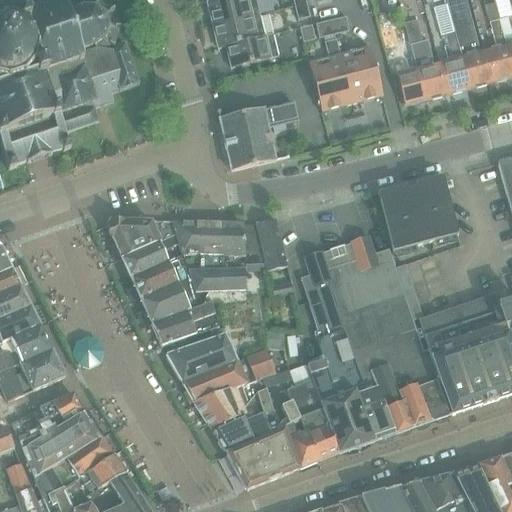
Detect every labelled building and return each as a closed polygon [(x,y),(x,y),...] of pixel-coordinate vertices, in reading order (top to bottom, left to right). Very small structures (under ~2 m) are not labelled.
[(0,0),(0,149),(8,172),(16,169),(16,167),(26,164),(26,165),(51,157),(52,157),(52,155),(62,151),(62,153),(71,150),(68,142),(67,142),(65,135),(98,124),(94,111),(113,104),(111,96),(118,94),(119,94),(138,87),(124,46),(116,49),(114,48),(119,33),(119,30),(113,14),(112,12),(98,2),(95,1),(82,2),(83,1),(83,0),(0,0)] [(228,0),(215,3),(207,5),(213,28),(259,17),(255,0),(228,0)] [(457,0),(445,0),(448,7),(457,45),(469,91),(489,86),(481,53),(473,55),(469,43),(467,44),(464,32),(466,32),(457,0)] [(493,5),(511,77),(511,32),(510,33),(506,19),(511,17),(511,16),(507,0),(502,0),(493,2),(493,5)] [(309,19),(306,5),(294,8),(297,22),(309,19)] [(484,52),(493,85),(511,79),(511,77),(493,5),(483,7),(488,25),(495,50),(484,52)] [(449,96),(469,91),(457,45),(448,7),(434,11),(441,38),(444,37),(447,48),(444,48),(447,62),(440,64),(449,96)] [(264,38),(259,17),(213,28),(218,50),(272,37),(272,36),(264,38)] [(345,19),(338,21),(341,35),(349,33),(345,19)] [(338,21),(330,23),(334,37),(341,35),(338,21)] [(404,26),(409,46),(424,103),(445,97),(436,65),(424,68),(423,64),(429,63),(432,59),(427,42),(422,44),(417,22),(404,26)] [(330,23),(323,24),(326,38),(334,37),(330,23)] [(323,24),(315,26),(319,40),(326,38),(323,24)] [(311,27),(299,30),(303,44),(314,41),(311,27)] [(278,59),(272,37),(218,50),(218,51),(226,49),(231,70),(278,59)] [(381,93),(369,50),(340,57),(336,42),(324,45),(328,60),(308,65),(321,115),(328,113),(327,108),(339,105),(340,110),(363,104),(362,98),(373,95),(375,101),(382,99),(381,93)] [(395,76),(399,89),(404,108),(424,103),(409,46),(400,48),(407,73),(395,76)] [(263,112),(219,122),(231,173),(275,163),(267,131),(272,129),(274,135),(285,132),(285,131),(286,131),(296,129),(295,124),(297,124),(292,106),(263,113),(263,112)] [(380,114),(357,120),(360,134),(383,128),(380,114)] [(511,161),(496,165),(511,217),(511,161)] [(377,196),(380,209),(392,255),(457,238),(442,180),(414,187),(416,193),(406,196),(405,189),(377,196)] [(57,206),(29,212),(32,223),(59,217),(57,206)] [(255,227),(255,228),(265,274),(286,269),(274,222),(255,227)] [(106,228),(121,262),(172,239),(167,224),(109,223),(106,228)] [(195,225),(167,224),(172,239),(175,248),(178,247),(181,257),(198,257),(195,225)] [(195,225),(198,257),(199,257),(199,272),(220,273),(217,226),(195,225)] [(217,226),(220,273),(243,274),(243,271),(233,272),(233,258),(242,259),(242,228),(242,226),(217,226)] [(265,274),(255,228),(242,228),(242,259),(245,259),(244,271),(243,271),(243,274),(220,273),(199,272),(188,273),(187,272),(184,272),(188,282),(193,296),(195,295),(246,293),(245,274),(265,274)] [(172,239),(121,262),(130,281),(179,259),(179,258),(165,264),(160,255),(175,248),(172,239)] [(368,240),(361,242),(386,313),(405,365),(426,426),(451,418),(431,362),(428,352),(423,353),(417,335),(394,271),(388,252),(373,257),(368,240)] [(386,313),(361,242),(350,245),(356,263),(349,265),(387,368),(389,372),(411,431),(415,430),(426,426),(405,365),(386,313)] [(393,438),(411,431),(389,372),(387,368),(349,265),(356,263),(350,245),(321,255),(326,272),(329,271),(358,346),(393,438)] [(0,276),(11,272),(0,250),(0,276)] [(40,262),(47,274),(60,267),(54,255),(40,262)] [(309,278),(300,281),(317,334),(314,335),(323,365),(307,371),(311,382),(338,456),(393,438),(358,346),(329,271),(326,272),(321,255),(304,261),(309,278)] [(140,304),(188,282),(184,272),(179,259),(130,281),(140,304)] [(396,270),(414,322),(422,320),(404,267),(396,270)] [(11,272),(0,276),(0,299),(20,291),(11,272)] [(187,312),(198,308),(198,307),(195,295),(193,296),(188,282),(140,304),(151,326),(187,312)] [(293,296),(290,286),(269,291),(271,301),(293,296)] [(20,291),(0,299),(0,323),(30,311),(20,291)] [(511,340),(508,342),(493,297),(418,322),(428,352),(431,362),(451,418),(482,407),(482,409),(496,404),(496,403),(511,397),(511,340)] [(182,341),(195,337),(218,328),(209,304),(198,307),(198,308),(187,312),(151,326),(161,349),(182,341)] [(30,311),(0,323),(0,346),(5,345),(11,342),(40,331),(30,311)] [(0,375),(14,370),(15,369),(18,368),(24,365),(51,353),(40,331),(11,342),(5,345),(0,346),(0,375)] [(265,351),(284,353),(285,335),(266,333),(265,351)] [(225,339),(186,352),(167,359),(166,359),(182,388),(236,365),(225,339)] [(51,353),(24,365),(35,393),(64,380),(51,353)] [(240,389),(264,380),(275,376),(265,353),(236,365),(182,388),(193,407),(240,389)] [(0,388),(7,405),(35,393),(24,365),(18,368),(22,376),(17,378),(14,370),(0,375),(0,388)] [(264,380),(266,389),(291,381),(288,372),(275,376),(264,380)] [(311,382),(286,392),(286,393),(298,426),(313,466),(338,456),(311,382)] [(240,416),(244,411),(242,408),(247,406),(240,389),(193,407),(210,432),(212,434),(233,423),(231,419),(240,416)] [(277,426),(266,391),(257,395),(264,415),(261,417),(265,440),(254,445),(269,484),(292,475),(281,447),(282,446),(275,429),(277,426)] [(283,429),(285,432),(298,426),(286,393),(276,397),(281,409),(280,410),(288,427),(283,429)] [(68,423),(84,416),(72,397),(40,411),(45,422),(58,417),(60,424),(67,420),(68,423)] [(63,463),(98,440),(84,416),(68,423),(67,420),(60,424),(58,417),(45,422),(40,411),(33,415),(43,440),(20,449),(23,456),(53,444),(63,463)] [(212,434),(226,457),(254,445),(265,440),(261,417),(250,421),(246,411),(244,412),(244,411),(240,416),(231,419),(233,423),(212,434)] [(43,440),(33,415),(21,421),(25,432),(14,436),(20,449),(43,440)] [(25,432),(21,421),(10,427),(14,436),(25,432)] [(282,433),(297,473),(313,466),(298,426),(285,432),(282,433)] [(0,456),(13,452),(5,430),(0,432),(0,456)] [(74,483),(114,461),(99,441),(98,440),(63,463),(33,481),(35,486),(59,473),(63,479),(68,487),(74,483)] [(23,456),(33,481),(63,463),(53,444),(23,456)] [(245,493),(269,484),(254,445),(226,457),(245,493)] [(506,487),(511,496),(511,495),(511,456),(500,461),(511,485),(506,487)] [(114,461),(74,483),(80,492),(86,501),(100,493),(127,479),(125,476),(114,461)] [(500,461),(478,468),(497,511),(511,511),(511,498),(511,496),(506,487),(511,485),(500,461)] [(18,509),(18,511),(38,511),(20,467),(6,472),(19,509),(18,509)] [(497,511),(478,468),(452,478),(468,511),(497,511)] [(64,500),(69,511),(92,511),(86,501),(80,492),(74,483),(68,487),(63,479),(59,473),(35,486),(42,501),(60,491),(64,500)] [(468,511),(451,477),(418,485),(432,511),(468,511)] [(92,511),(123,511),(142,502),(127,479),(100,493),(86,501),(92,511)] [(432,511),(418,485),(398,491),(409,511),(432,511)] [(45,511),(69,511),(64,500),(60,491),(42,501),(45,511)] [(409,511),(398,491),(378,496),(384,511),(409,511)] [(384,511),(378,496),(359,501),(363,511),(384,511)] [(363,511),(359,501),(339,507),(341,511),(363,511)] [(148,511),(142,502),(123,511),(148,511)]
